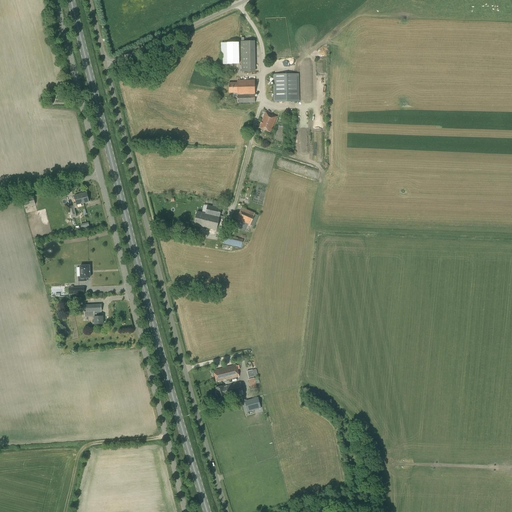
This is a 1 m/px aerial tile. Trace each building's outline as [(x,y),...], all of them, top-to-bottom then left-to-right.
[(222,42),(223,68),(232,67),(232,66),(240,65),(239,42),(222,42)] [(254,42),(241,42),(242,72),(254,72),(254,42)] [(274,102),(299,102),(299,74),(300,74),(299,42),(271,43),(272,75),(273,75),(274,102)] [(255,103),(254,81),(237,81),(237,83),(229,83),(229,93),(237,93),(237,103),(255,103)] [(271,118),(269,117),(270,114),(266,113),(260,128),(270,132),(276,117),(272,115),(271,118)] [(76,205),(89,202),(86,193),(74,196),(76,205)] [(25,208),(35,205),(33,196),(23,199),(25,208)] [(73,204),(73,206),(68,207),(70,216),(71,218),(76,217),(76,218),(84,215),(85,217),(86,216),(85,214),(86,214),(85,210),(83,210),(84,212),(76,214),(74,209),(77,208),(76,203),(73,204)] [(216,230),(221,209),(207,206),(205,214),(197,212),(194,225),(216,230)] [(254,227),(259,216),(255,214),(255,213),(242,208),(240,210),(237,217),(237,220),(234,227),(245,231),(248,225),(250,225),(254,227)] [(226,237),(224,244),(241,248),(243,241),(226,237)] [(87,282),(87,278),(90,278),(89,266),(80,266),(80,277),(78,277),(78,282),(87,282)] [(85,317),(94,317),(94,324),(103,324),(103,317),(101,317),(101,312),(94,312),(94,305),(84,305),(85,317)] [(216,383),(222,381),(226,380),(239,377),(238,374),(237,368),(236,365),(213,370),(214,373),(216,380),(216,383)] [(250,390),(256,389),(253,378),(247,380),(250,390)] [(243,391),(241,383),(223,387),(223,386),(216,387),(219,398),(226,396),(226,395),(243,391)] [(258,397),(244,401),(247,412),(261,408),(258,397)]
